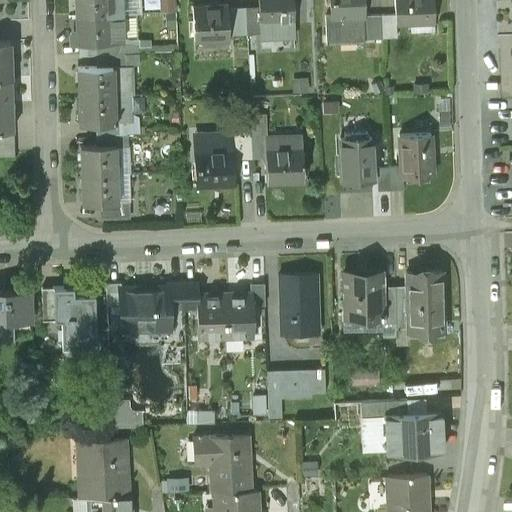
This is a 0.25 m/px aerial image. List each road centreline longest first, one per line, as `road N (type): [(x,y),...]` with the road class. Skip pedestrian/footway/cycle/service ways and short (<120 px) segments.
road 1 (residential): [(51,249),(479,231)]
road 2 (residential): [(472,511),(486,374),(479,231)]
road 3 (residential): [(42,0),(51,249)]
road 4 (residential): [(479,231),(467,0)]
